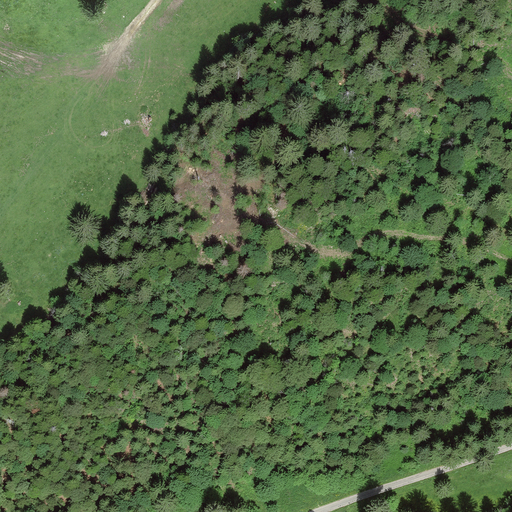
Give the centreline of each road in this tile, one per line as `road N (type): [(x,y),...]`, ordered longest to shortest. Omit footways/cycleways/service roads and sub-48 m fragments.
road 1 (track): [(155,0),(0,213)]
road 2 (unclassified): [(319,511),(511,446)]
